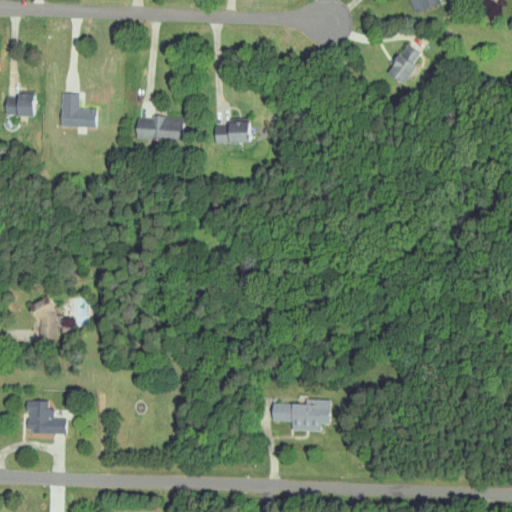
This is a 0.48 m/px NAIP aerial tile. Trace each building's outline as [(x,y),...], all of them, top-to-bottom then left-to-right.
[(408,0),(412,12),(439,3),(437,0),(408,0)] [(383,71),(400,83),(421,54),(405,42),(383,71)] [(95,126),(96,107),(78,107),(78,93),(59,92),(58,126),(95,126)] [(2,114),(34,115),(34,93),(13,93),(13,105),(2,104),(2,114)] [(183,117),(137,115),(136,139),(182,141),(183,117)] [(215,123),(215,142),(250,142),(249,122),(215,123)] [(28,301),(29,319),(40,319),(41,344),(56,343),(56,333),(68,333),(68,316),(51,317),(51,302),(41,303),(40,301),(28,301)] [(270,402),(269,420),(290,421),(290,430),(319,431),(319,424),(326,424),(327,400),(311,399),(311,404),(270,402)] [(23,401),(23,432),(64,433),(64,418),(51,418),(52,408),(47,408),(47,401),(23,401)]
